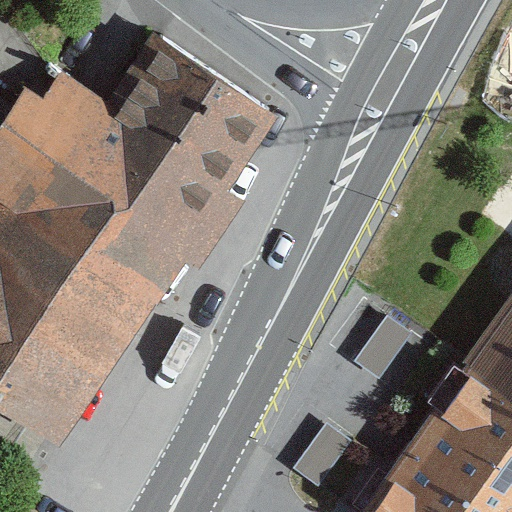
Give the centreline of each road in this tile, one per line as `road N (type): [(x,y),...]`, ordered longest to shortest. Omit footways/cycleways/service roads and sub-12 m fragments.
road 1 (primary): [(262,339),(327,257),(468,0)]
road 2 (primary): [(341,128),(262,339)]
road 3 (primary): [(262,339),(169,511)]
road 4 (tertiary): [(194,0),(341,128)]
road 5 (primary): [(410,0),(341,128)]
